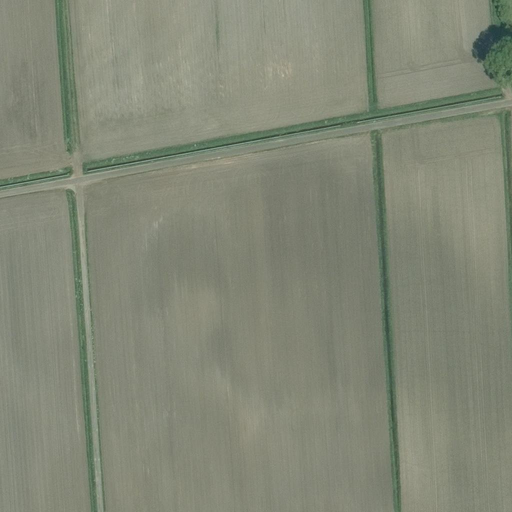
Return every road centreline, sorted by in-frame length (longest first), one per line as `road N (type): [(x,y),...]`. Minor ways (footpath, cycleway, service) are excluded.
road 1 (unclassified): [(511,102),(0,195)]
road 2 (track): [(99,511),(77,181)]
